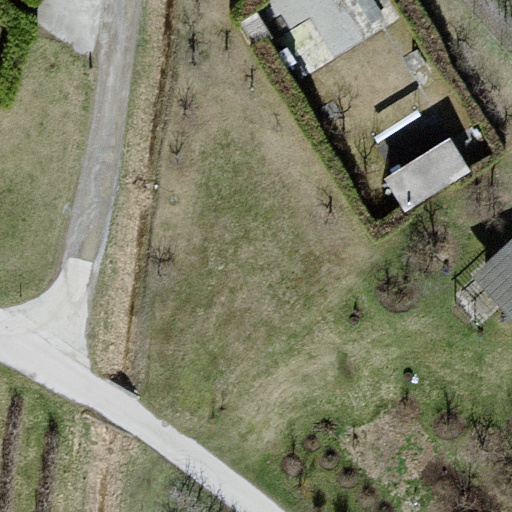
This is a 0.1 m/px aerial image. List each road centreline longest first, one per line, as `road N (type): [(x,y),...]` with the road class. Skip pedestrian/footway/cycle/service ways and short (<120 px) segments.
road 1 (track): [(52,361),(107,101),(117,0)]
road 2 (residential): [(0,338),(52,361),(189,451),(263,511)]
